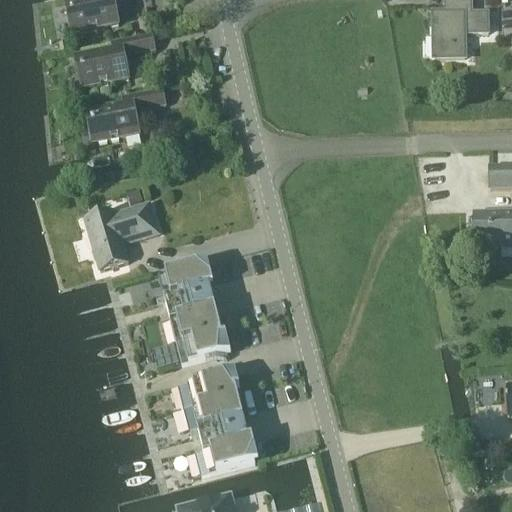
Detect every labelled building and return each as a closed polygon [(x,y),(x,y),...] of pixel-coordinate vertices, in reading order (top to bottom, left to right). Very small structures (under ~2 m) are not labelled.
[(114,5),(138,0),(92,0),(66,5),(72,37),(118,28),(114,5)] [(464,36),(488,36),(488,15),(473,15),(472,0),(443,0),(444,9),(444,26),(434,26),(435,61),(465,60),(464,36)] [(124,59),(155,53),(151,37),(112,45),(114,53),(76,60),(82,92),(129,83),(124,59)] [(135,114),(165,108),(162,93),(123,100),(125,108),(86,116),(93,147),(139,138),(135,114)] [(511,190),(511,168),(490,169),(490,191),(511,190)] [(142,204),(139,192),(127,195),(130,207),(142,204)] [(113,214),(85,222),(100,274),(128,266),(123,248),(158,237),(149,207),(114,217),(113,214)] [(511,250),(511,214),(474,216),(475,252),(511,250)] [(208,265),(204,266),(159,278),(165,301),(157,303),(158,309),(166,308),(168,316),(161,318),(162,326),(170,323),(182,369),(227,357),(231,356),(227,339),(223,340),(210,290),(214,289),(208,265)] [(187,387),(179,389),(190,435),(192,442),(200,440),(202,448),(195,451),(202,480),(255,466),(259,465),(253,441),(249,442),(236,392),(240,391),(236,374),(232,376),(231,376),(209,382),(187,387)] [(230,511),(228,501),(185,511),(230,511)]
